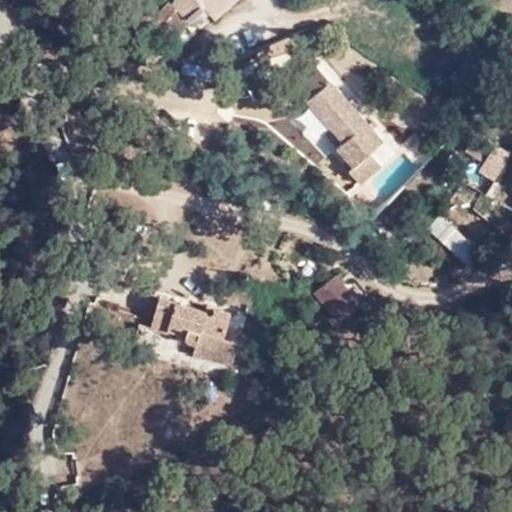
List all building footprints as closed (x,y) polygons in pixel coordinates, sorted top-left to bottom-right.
[(163,42),(198,10),(189,0),(174,0),(164,9),(171,17),(153,32),(163,42)] [(189,0),(198,10),(209,0),(189,0)] [(215,0),(208,8),(217,17),(236,0),(215,0)] [(330,81),(316,65),(293,86),(305,100),(344,143),(337,150),(354,168),(350,173),(361,185),(382,166),(370,154),(382,144),(330,81)] [(238,143),(258,121),(248,113),(228,132),(238,143)] [(487,142),(474,184),(498,192),(511,149),(487,142)] [(511,164),(495,194),(511,204),(511,164)] [(453,222),(438,236),(468,267),(483,253),(453,222)] [(335,321),(359,295),(335,272),(311,298),(335,321)] [(208,314),(158,295),(148,329),(179,337),(180,342),(192,346),(191,354),(229,365),(237,342),(223,338),(232,312),(211,307),(208,314)]
